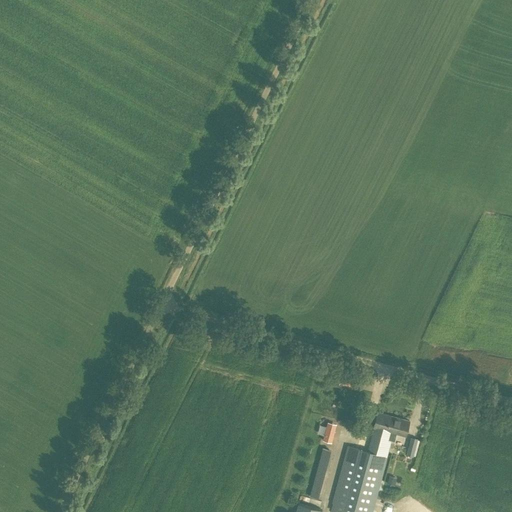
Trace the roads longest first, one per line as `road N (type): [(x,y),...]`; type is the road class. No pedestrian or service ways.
road 1 (unclassified): [(158,304),(307,0)]
road 2 (unclassified): [(158,304),(423,378)]
road 3 (unclassified): [(58,511),(158,304)]
